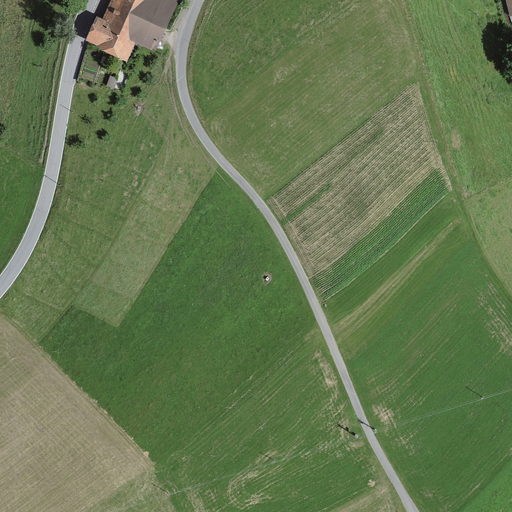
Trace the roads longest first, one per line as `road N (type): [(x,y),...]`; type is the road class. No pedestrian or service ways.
road 1 (unclassified): [(412,511),(288,249),(191,117),(181,57),(199,0)]
road 2 (tertiary): [(0,289),(44,203),(89,0)]
